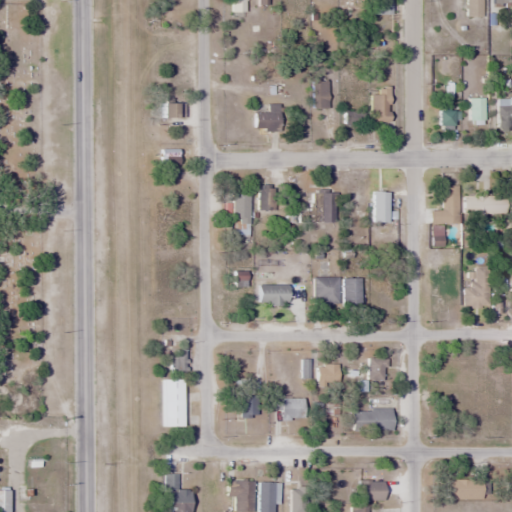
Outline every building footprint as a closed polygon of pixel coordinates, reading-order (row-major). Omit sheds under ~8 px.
[(243,12),(242,0),(229,0),(230,12),(243,12)] [(381,0),(382,12),(386,12),(386,9),(390,9),(390,0),(381,0)] [(479,0),(463,0),(464,17),(480,17),(479,0)] [(326,81),(311,81),(311,108),(326,108),(326,81)] [(369,121),(387,121),(387,95),(369,95),(369,121)] [(185,104),(160,104),(160,119),(185,119),(185,104)] [(278,104),(264,104),(264,109),(252,109),(252,131),(278,131),(278,104)] [(511,128),(511,106),(495,106),(495,128),(511,128)] [(437,125),(452,125),(452,109),(437,109),(437,125)] [(342,123),(360,123),(360,112),(342,112),(342,123)] [(364,203),(364,184),(341,184),(341,203),(364,203)] [(439,185),(439,224),(456,224),(456,185),(439,185)] [(256,210),(272,210),(272,188),(256,188),(256,210)] [(371,223),(386,223),(386,191),(371,191),(371,223)] [(231,236),(248,236),(248,192),(231,192),(231,236)] [(316,192),(316,222),(333,222),(333,192),(316,192)] [(462,194),(462,216),(503,216),(503,194),(462,194)] [(470,267),(470,287),(462,287),(462,307),(486,307),(486,267),(470,267)] [(336,278),(312,278),(312,298),(317,298),(317,307),(336,307),(336,278)] [(341,306),(358,306),(358,278),(341,278),(341,306)] [(184,350),(169,350),(169,374),(184,374),(184,350)] [(366,381),(383,381),(383,358),(366,358),(366,381)] [(336,365),(314,365),(314,386),(336,386),(336,365)] [(181,379),(160,379),(160,427),(181,427),(181,379)] [(237,395),(237,419),(256,419),(256,395),(237,395)] [(302,419),(302,398),(277,398),(277,419),(302,419)] [(390,431),(390,410),(350,410),(350,431),(390,431)] [(167,490),(167,511),(187,511),(188,490),(175,490),(175,474),(162,474),(162,490),(167,490)] [(481,478),(445,478),(445,500),(481,500),(481,478)] [(251,511),(252,480),(225,480),(225,497),(233,497),(232,511),(251,511)] [(357,501),(382,501),(382,480),(357,480),(357,501)] [(257,511),(273,511),(274,481),(257,481),(257,511)]
